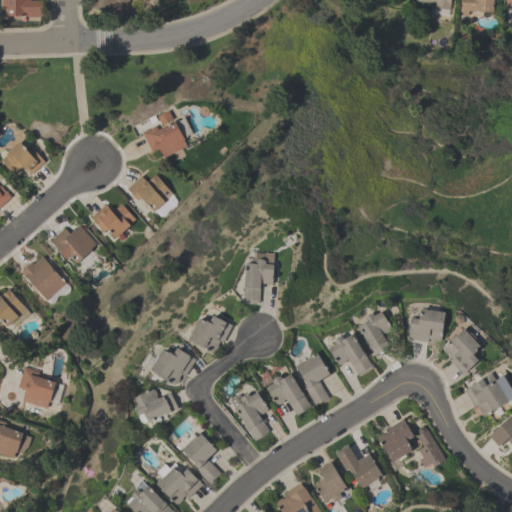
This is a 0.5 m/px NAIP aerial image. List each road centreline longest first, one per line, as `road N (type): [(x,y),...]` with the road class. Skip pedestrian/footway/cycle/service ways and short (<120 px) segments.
road 1 (residential): [(218,511),(262,473),(401,384),(424,389),(466,455),(511,490)]
road 2 (residential): [(0,44),(160,38),(217,22),(254,0)]
road 3 (residential): [(262,473),(200,396),(208,375),(257,336)]
road 4 (residential): [(73,154),(80,181),(108,172),(101,149),(82,146),(73,154)]
